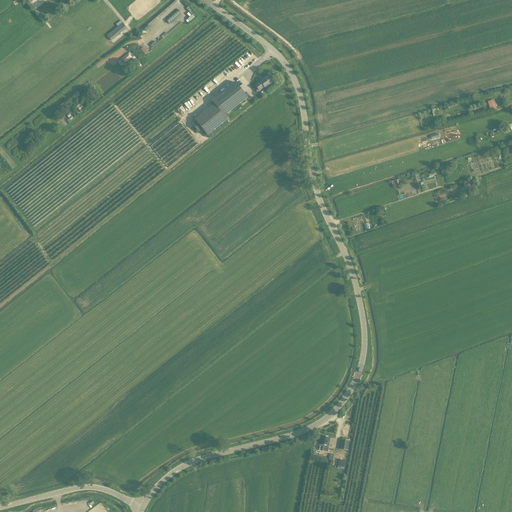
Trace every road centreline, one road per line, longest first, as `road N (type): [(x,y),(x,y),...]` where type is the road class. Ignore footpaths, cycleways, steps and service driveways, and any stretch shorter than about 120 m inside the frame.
road 1 (tertiary): [(140,508),(191,463),(326,419),(350,393),(364,351),(360,299),(315,187),(297,82),(278,53),(203,0)]
road 2 (tertiary): [(0,508),(83,488),(140,508)]
